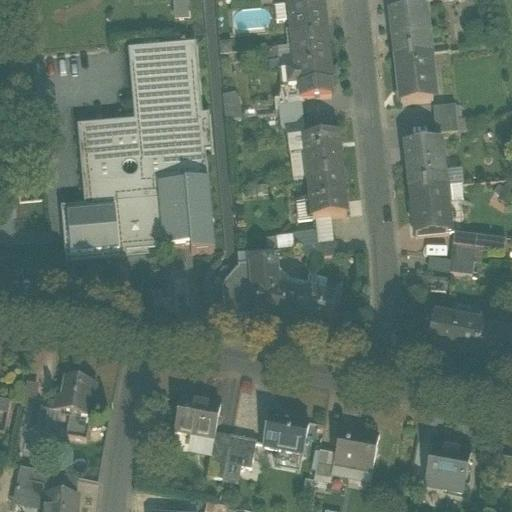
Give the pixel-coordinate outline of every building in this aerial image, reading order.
[(188,22),(188,2),(172,3),(173,23),(188,22)] [(288,7),(288,8),(290,23),(293,48),(293,49),(326,45),(322,4),(318,4),(290,7),(288,7)] [(277,25),(290,23),(288,8),(275,10),(277,25)] [(390,15),(395,61),(428,58),(426,43),(427,43),(425,26),(424,26),(422,11),(390,15)] [(298,90),(299,89),(330,86),(331,86),(326,45),(293,49),(296,73),(298,90)] [(128,54),(131,89),(199,83),(196,48),(128,54)] [(273,73),(280,74),(296,73),(293,49),(271,51),(273,73)] [(429,72),(428,58),(395,61),(400,108),(433,104),(431,89),(433,89),(431,72),(429,72)] [(298,90),(296,73),(280,74),(281,91),(298,90)] [(126,256),(163,253),(159,191),(208,186),(205,156),(212,155),(209,118),(202,119),(199,83),(131,89),(134,124),(96,128),(79,148),(84,209),(61,211),(63,235),(67,234),(68,244),(125,239),(126,256)] [(331,99),(330,86),(299,89),(300,101),(301,101),(301,103),(331,99)] [(281,91),(282,103),(300,101),(299,89),(298,90),(281,91)] [(224,96),(226,123),(241,122),(240,104),(234,95),(224,96)] [(279,104),(280,117),(302,115),(301,103),(301,101),(300,101),(282,103),(279,104)] [(433,111),(434,124),(456,122),(454,109),(433,111)] [(304,128),(302,115),(280,117),(282,131),(304,128)] [(457,135),(456,122),(434,124),(435,138),(457,135)] [(77,129),(79,148),(96,128),(77,129)] [(305,157),(308,181),(341,178),(337,137),(303,140),(305,157)] [(305,157),(303,140),(287,142),(289,159),(290,158),(305,157)] [(405,147),(410,194),(442,191),(441,176),(442,176),(440,159),(439,159),(437,144),(405,147)] [(308,181),(305,157),(290,158),(293,183),(308,181)] [(441,176),(442,191),(462,188),(464,188),(462,174),(442,176),(441,176)] [(346,219),(341,178),(308,181),(310,203),(312,223),(314,222),(332,221),(346,219)] [(509,208),(511,202),(511,186),(507,184),(496,201),(509,208)] [(214,256),(208,186),(159,191),(163,253),(190,250),(191,258),(214,256)] [(462,188),(442,191),(444,205),(445,205),(463,203),(462,188)] [(444,205),(442,191),(410,194),(415,241),(447,237),(446,222),(447,222),(445,205),(444,205)] [(297,224),(312,223),(310,203),(295,205),(297,224)] [(315,234),(317,248),(335,246),(332,221),(314,222),(315,234)] [(294,250),(314,248),(317,248),(315,234),(293,237),(294,250)] [(64,244),(66,268),(127,263),(126,256),(125,239),(68,244),(64,244)] [(454,239),(452,250),(474,252),(475,241),(454,239)] [(475,241),(474,252),(503,255),(504,244),(475,241)] [(335,246),(317,248),(314,248),(315,261),(337,258),(336,246),(335,246)] [(473,266),(474,252),(452,250),(451,264),(473,266)] [(237,256),(238,268),(250,267),(274,265),(273,254),(237,256)] [(450,277),(451,264),(428,261),(427,275),(450,277)] [(471,279),(473,266),(451,264),(450,277),(471,279)] [(274,265),(250,267),(253,299),(258,300),(255,317),(269,319),(274,291),(275,292),(277,285),(276,282),(275,271),(275,265),(274,265)] [(255,318),(255,317),(258,300),(253,299),(250,267),(238,268),(238,273),(237,273),(223,289),(221,289),(221,291),(223,291),(226,320),(251,318),(255,318)] [(289,285),(275,271),(276,282),(289,285)] [(306,288),(305,295),(324,298),(327,282),(309,279),(306,288)] [(298,331),(299,327),(305,295),(306,288),(289,285),(276,282),(277,285),(275,292),(274,291),(269,319),(268,325),(298,331)] [(324,298),(305,295),(299,327),(330,333),(336,301),(324,298)] [(359,319),(344,316),(342,328),(356,331),(359,319)] [(427,352),(447,356),(453,323),(434,319),(432,329),(426,328),(423,341),(429,342),(427,352)] [(447,356),(477,362),(483,332),(484,329),(453,323),(447,356)] [(511,346),(511,337),(483,332),(477,362),(477,365),(507,371),(511,346)] [(54,415),(70,418),(91,421),(91,419),(86,418),(89,402),(94,403),(97,387),(65,381),(62,400),(57,399),(54,415)] [(23,410),(34,412),(35,410),(36,410),(40,391),(27,388),(23,410)] [(0,402),(0,415),(7,416),(9,405),(0,402)] [(91,419),(94,403),(89,402),(86,418),(91,419)] [(190,440),(215,444),(216,437),(220,411),(180,404),(175,437),(190,440)] [(46,412),(36,410),(35,410),(34,412),(31,431),(42,433),(46,412)] [(86,445),(91,421),(70,418),(66,441),(86,445)] [(277,454),(302,459),(308,428),(269,420),(263,451),(277,454)] [(349,467),(372,472),(379,441),(351,435),(350,440),(340,438),(334,463),(350,466),(349,467)] [(231,440),(216,437),(215,444),(212,461),(209,479),(223,481),(225,468),(231,440)] [(215,444),(190,440),(187,457),(212,461),(215,444)] [(225,468),(237,471),(242,442),(231,440),(225,468)] [(256,445),(242,442),(237,471),(241,471),(251,473),(256,445)] [(441,492),(461,496),(469,457),(432,451),(426,484),(442,487),(441,492)] [(300,474),(302,459),(277,454),(274,469),(300,474)] [(313,488),(329,491),(331,481),(334,463),(319,460),(313,488)] [(334,463),(331,481),(368,489),(372,472),(349,467),(350,466),(334,463)] [(511,487),(511,463),(506,463),(501,485),(511,487)] [(237,488),(241,471),(237,471),(225,468),(223,481),(222,486),(237,488)] [(34,474),(19,471),(14,499),(29,502),(32,485),(34,474)] [(32,485),(49,489),(52,489),(55,478),(34,474),(32,485)] [(75,481),(55,478),(52,489),(49,489),(49,498),(75,498),(75,481)] [(49,489),(32,485),(29,502),(49,506),(49,498),(49,489)] [(74,511),(75,498),(49,498),(49,506),(48,511),(74,511)] [(48,511),(49,506),(29,502),(14,499),(12,509),(29,511),(48,511)]
